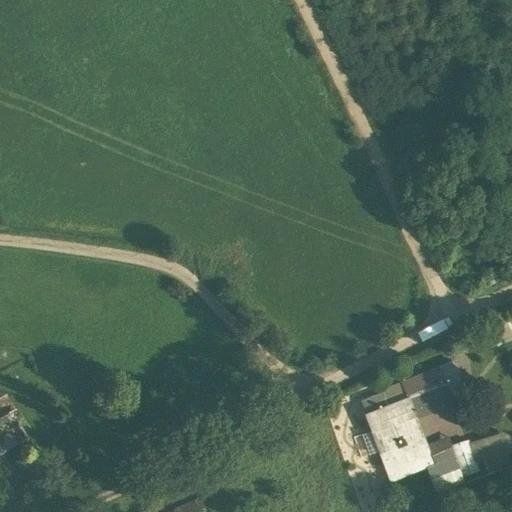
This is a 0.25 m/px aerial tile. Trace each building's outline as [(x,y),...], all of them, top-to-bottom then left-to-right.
[(494,323),(471,333),(477,346),(500,335),(494,323)] [(439,368),(401,383),(406,396),(414,414),(417,412),(451,398),(439,368)] [(5,391),(0,393),(0,451),(29,438),(5,391)] [(359,400),(365,414),(387,404),(381,391),(359,400)] [(414,414),(406,396),(387,404),(365,414),(392,482),(437,463),(417,412),(414,414)] [(468,441),(450,447),(461,479),(480,473),(468,441)] [(207,511),(202,497),(171,510),(172,511),(207,511)]
